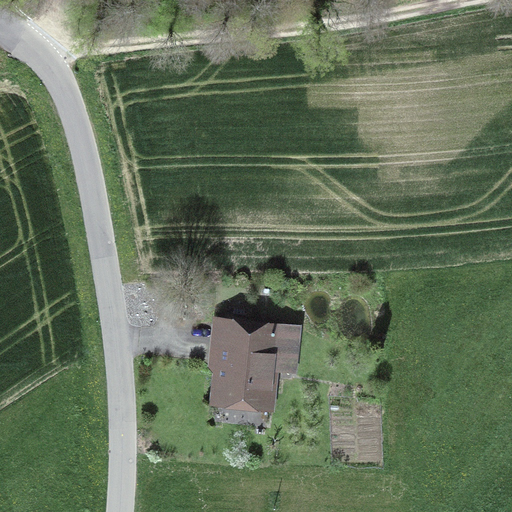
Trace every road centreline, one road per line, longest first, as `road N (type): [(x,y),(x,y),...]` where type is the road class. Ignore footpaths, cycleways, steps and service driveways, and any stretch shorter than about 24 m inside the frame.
road 1 (unclassified): [(0,25),(52,66),(86,160),(114,320),(119,511)]
road 2 (track): [(52,66),(408,20),(495,0)]
